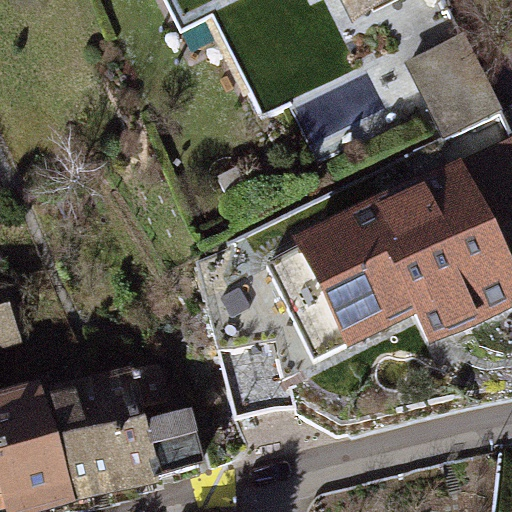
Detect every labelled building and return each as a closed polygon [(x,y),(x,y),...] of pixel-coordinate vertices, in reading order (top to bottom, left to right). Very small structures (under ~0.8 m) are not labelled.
[(163,0),(183,46),(218,28),(264,123),(377,63),(359,33),(425,0),(163,0)] [(474,37),(411,68),(446,143),(507,112),(474,37)] [(511,149),(269,273),(320,374),(353,357),(356,363),(455,312),(471,343),(511,321),(511,263),(510,265),(497,239),(511,231),(511,149)] [(2,286),(0,286),(0,356),(25,346),(2,286)] [(161,373),(123,384),(157,491),(210,474),(197,423),(178,428),(161,373)] [(123,384),(47,407),(80,510),(157,491),(123,384)] [(43,394),(0,407),(0,482),(7,504),(9,511),(73,511),(80,510),(47,407),(43,394)]
